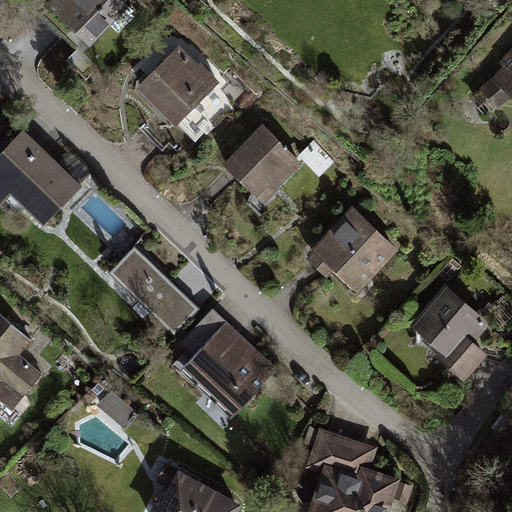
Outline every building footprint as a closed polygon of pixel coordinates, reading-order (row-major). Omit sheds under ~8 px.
[(123,0),(45,0),(91,47),(131,8),(123,0)] [(182,40),(138,81),(176,121),(220,79),(182,40)] [(511,47),(476,86),(498,106),(511,90),(511,47)] [(263,120),(225,158),(265,198),(303,161),(263,120)] [(25,131),(0,156),(0,201),(3,204),(17,190),(46,218),(79,183),(25,131)] [(353,202),(311,244),(354,287),(396,245),(353,202)] [(135,238),(117,257),(140,278),(123,295),(147,317),(181,282),(135,238)] [(447,281),(414,317),(441,341),(432,351),(464,379),(491,349),(477,336),(491,321),(447,281)] [(0,400),(2,397),(14,407),(42,375),(19,355),(32,340),(0,313),(0,400)] [(225,322),(194,356),(187,350),(171,368),(230,422),(277,370),(225,322)] [(382,445),(322,424),(306,470),(321,475),(307,511),(389,511),(402,476),(374,467),(382,445)] [(175,467),(150,511),(231,511),(239,498),(175,467)]
